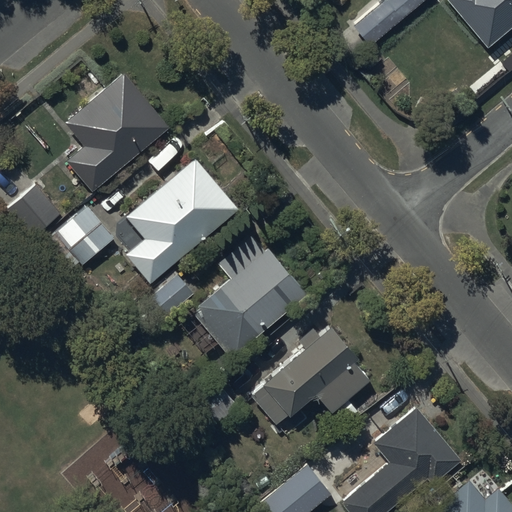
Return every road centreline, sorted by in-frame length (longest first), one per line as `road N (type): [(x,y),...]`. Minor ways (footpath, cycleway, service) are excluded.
road 1 (unclassified): [(395,218),(211,0)]
road 2 (unclassified): [(511,358),(395,218)]
road 3 (residential): [(395,218),(511,120)]
